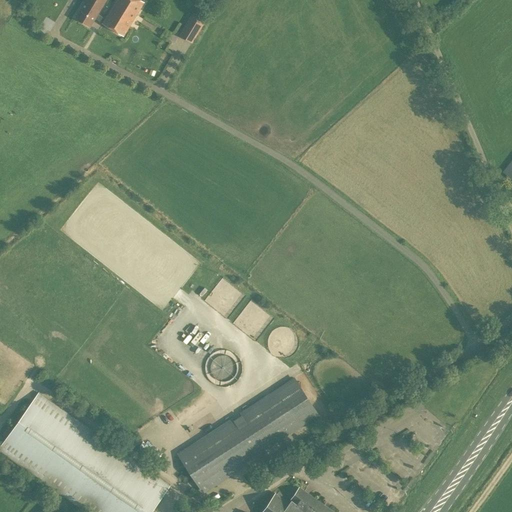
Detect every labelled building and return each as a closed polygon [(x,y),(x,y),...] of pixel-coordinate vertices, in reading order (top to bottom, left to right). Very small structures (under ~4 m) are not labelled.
[(86,0),(86,1),(76,18),(90,26),(95,18),(99,21),(101,16),(98,14),(106,0),(86,0)] [(116,0),(105,18),(101,16),(99,21),(123,36),(144,3),(139,0),(116,0)] [(192,43),(203,23),(190,16),(179,35),(192,43)] [(511,179),(511,159),(502,172),(511,179)] [(209,352),(209,385),(239,385),(239,352),(209,352)] [(320,419),(318,415),(319,415),(294,377),(240,412),(241,414),(233,420),(232,418),(177,453),(203,493),(243,468),(241,465),(297,429),(299,432),(309,426),(307,422),(308,422),(310,425),(320,419)] [(38,392),(0,445),(0,451),(85,511),(150,511),(170,485),(38,392)] [(274,494),(261,511),(327,511),(297,490),(288,503),(274,494)]
